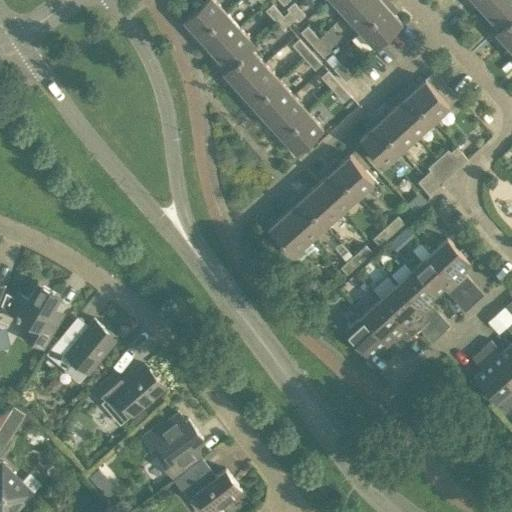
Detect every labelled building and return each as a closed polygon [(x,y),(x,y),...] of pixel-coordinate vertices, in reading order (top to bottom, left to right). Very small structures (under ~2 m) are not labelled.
[(186,30),(194,38),(224,10),(215,0),(202,0),(183,18),(190,26),(186,30)] [(332,0),(344,13),(358,0),(332,0)] [(358,0),(344,13),(359,29),(390,1),(388,0),(358,0)] [(484,11),(495,0),(467,0),(473,6),(477,3),(484,11)] [(491,34),(511,14),(511,0),(495,0),(484,11),(491,18),(487,22),(494,29),(490,33),(491,34)] [(287,8),(288,10),(294,17),(298,20),(305,14),(293,1),(287,8)] [(397,9),(390,1),(359,29),(374,45),(401,21),(393,13),(397,9)] [(265,9),(276,21),(283,15),(272,3),(265,9)] [(212,50),(239,26),(224,10),(194,38),(201,46),(205,42),(212,50)] [(294,17),(288,10),(283,15),(276,21),(277,22),(271,29),(278,37),(285,30),(283,28),(294,17)] [(502,38),(509,46),(511,43),(511,14),(491,34),(498,42),(502,38)] [(301,31),(311,43),(318,37),(307,25),(301,31)] [(218,74),(253,42),(239,26),(212,50),(219,58),(215,62),(222,69),(218,73),(218,74)] [(292,43),(303,55),(310,49),(299,37),(292,43)] [(329,50),(318,37),(311,43),(323,56),(329,50)] [(230,78),(237,86),(264,62),(250,46),(254,43),(253,42),(218,74),(226,82),(230,78)] [(321,62),(310,49),(303,55),(314,68),(321,62)] [(332,53),(326,58),(345,80),(351,74),(332,53)] [(247,106),(278,78),(264,62),(237,86),(244,94),(240,97),(247,106)] [(321,75),(332,87),(338,81),(327,69),(321,75)] [(412,81),(404,88),(432,119),(448,104),(457,95),(449,87),(440,95),(424,77),(416,85),(412,81)] [(266,118),(293,94),(278,78),(247,106),(255,114),(259,110),(266,118)] [(350,94),(338,81),(332,87),(343,100),(350,94)] [(392,107),(416,134),(432,119),(404,88),(396,96),(399,100),(392,107)] [(276,138),(307,110),(293,94),(266,118),(273,126),(269,129),(276,138)] [(372,117),(400,148),(416,134),(392,107),(384,114),(380,110),(372,117)] [(322,126),(307,110),(276,138),(284,146),(288,142),(295,150),(322,126)] [(383,163),(400,148),(372,117),(364,125),(367,129),(359,136),(383,163)] [(450,151),(447,148),(437,157),(451,173),(467,158),(456,146),(450,151)] [(337,156),(329,164),(356,195),(373,180),(349,153),(340,161),(337,156)] [(417,181),(428,193),(451,173),(437,157),(427,166),(430,169),(417,181)] [(316,182),(340,209),(356,195),(329,164),(320,171),(324,175),(316,182)] [(296,193),(324,224),(340,209),(316,182),(308,189),(305,185),(296,193)] [(284,211),(308,238),(324,224),(296,193),(288,200),(292,204),(284,211)] [(292,253),(308,238),(284,211),(276,218),(273,214),(264,222),(292,253)] [(397,215),(385,226),(391,233),(403,221),(397,215)] [(378,244),(391,233),(385,226),(372,237),(378,244)] [(412,234),(405,226),(399,232),(406,239),(412,234)] [(446,236),(429,252),(462,289),(471,280),(465,273),(463,274),(459,270),(469,261),(446,236)] [(462,289),(429,252),(420,242),(412,248),(421,259),(412,267),(434,292),(444,284),(448,288),(446,290),(453,297),(462,289)] [(365,243),(352,254),(359,262),(372,250),(365,243)] [(346,273),(359,262),(352,254),(340,265),(346,273)] [(425,301),(434,292),(412,267),(410,269),(404,261),(391,273),(398,280),(395,283),(428,319),(437,311),(431,304),(429,305),(425,301)] [(333,284),(326,278),(314,289),(320,296),(333,284)] [(5,292),(0,305),(6,308),(28,321),(21,333),(42,346),(50,333),(40,326),(59,293),(37,280),(27,297),(17,291),(13,297),(5,292)] [(378,298),(411,335),(419,328),(428,319),(395,283),(378,298)] [(411,335),(378,298),(361,313),(394,350),(404,341),(411,335)] [(321,314),(327,309),(322,303),(316,308),(321,314)] [(385,358),(394,350),(361,313),(344,329),(367,354),(376,345),(380,350),(379,351),(385,358)] [(116,336),(93,317),(74,339),(63,330),(45,352),(57,362),(65,353),(87,371),(116,336)] [(481,347),(511,382),(511,347),(508,343),(499,352),(495,347),(496,346),(490,339),(481,347)] [(511,406),(511,382),(481,347),(471,356),(478,363),(479,361),(483,366),(474,374),(507,411),(511,406)] [(114,370),(95,386),(104,396),(101,399),(120,421),(163,384),(144,363),(124,381),(114,370)] [(0,449),(24,413),(13,406),(0,426),(0,449)] [(184,419),(177,409),(143,435),(151,445),(157,441),(170,459),(164,464),(172,474),(196,456),(189,447),(202,437),(187,417),(184,419)] [(209,511),(241,488),(225,467),(212,477),(199,459),(173,478),(187,497),(194,492),(209,511)] [(0,511),(11,511),(32,491),(1,460),(0,461),(0,511)] [(123,495),(114,503),(122,511),(130,504),(123,495)]
